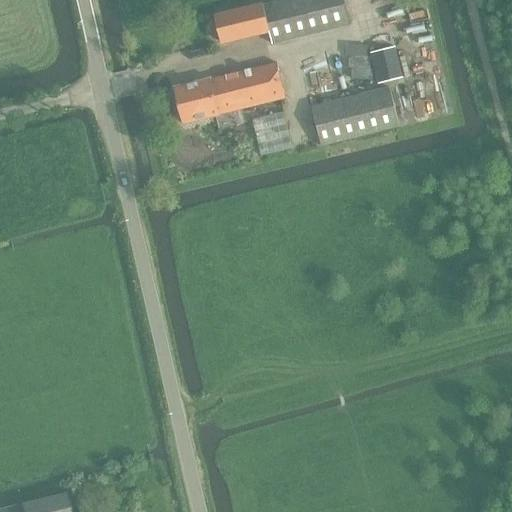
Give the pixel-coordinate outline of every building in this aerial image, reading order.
[(222,43),(265,33),(269,32),(272,44),(350,25),(343,0),(285,0),(216,17),(222,43)] [(346,57),(350,57),(367,58),(368,47),(347,46),(346,57)] [(395,48),(371,53),(378,85),(403,78),(395,48)] [(349,68),(352,68),(370,69),(371,58),(367,58),(350,57),(349,68)] [(220,115),(286,99),(278,64),(211,80),(211,79),(174,88),(183,125),(220,116),(220,115)] [(373,69),(370,69),(352,68),(352,79),(373,80),(373,69)] [(311,107),(321,146),(399,127),(390,88),(311,107)] [(284,113),(253,121),(261,156),(293,150),(284,113)] [(0,510),(0,511),(73,511),(69,494),(0,510)]
